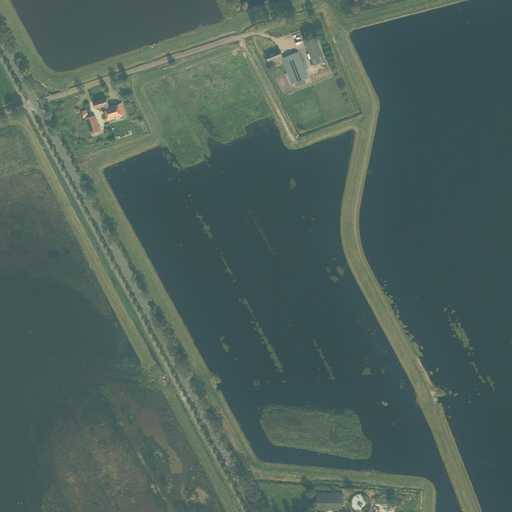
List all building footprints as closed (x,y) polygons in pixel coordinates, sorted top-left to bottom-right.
[(315,36),(304,40),(311,58),(321,54),(315,36)] [(272,61),(273,63),(277,61),(277,62),(283,59),(280,50),(266,56),(268,62),(272,61)] [(296,59),(283,64),(287,73),(291,84),(294,83),(304,79),(309,78),(300,57),(298,52),(294,53),(296,59)] [(106,98),(93,103),(95,108),(104,106),(108,120),(125,114),(122,103),(109,107),(106,98)] [(85,118),(91,134),(100,131),(95,115),(85,118)] [(342,509),(342,493),(316,493),(316,509),(342,509)] [(370,506),(371,503),(370,499),(368,497),(365,495),(361,494),(358,494),(354,495),(352,498),(350,501),(350,504),(350,508),(352,510),(353,511),(366,511),(367,511),(369,509),(370,506)]
